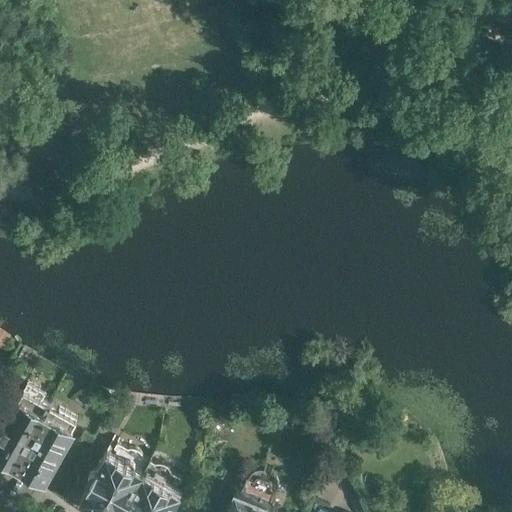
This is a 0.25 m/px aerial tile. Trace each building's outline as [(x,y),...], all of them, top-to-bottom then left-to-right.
[(20,458),(51,401),(57,391),(47,385),(43,393),(27,383),(21,395),(19,394),(0,428),(0,450),(9,456),(11,452),(20,458)] [(46,473),(73,424),(72,424),(77,416),(59,406),(65,395),(57,391),(51,401),(20,458),(28,462),(31,470),(38,474),(46,472),(46,473)] [(112,511),(119,511),(145,467),(139,464),(139,463),(138,462),(137,460),(135,458),(133,457),(131,456),(128,455),(126,455),(123,455),(108,447),(97,467),(95,466),(94,467),(93,467),(92,467),(91,468),(91,469),(90,470),(90,471),(89,473),(90,474),(90,476),(91,477),(81,495),(99,505),(100,507),(100,508),(102,509),(103,510),(104,511),(106,511),(108,511),(110,511),(112,511)] [(171,507),(181,488),(166,479),(166,478),(165,477),(163,475),(162,473),(160,472),(159,471),(157,470),(155,470),(153,470),(150,471),(145,467),(119,511),(172,511),(172,510),(172,509),(171,508),(171,507)] [(275,511),(279,503),(236,486),(225,511),(219,509),(217,511),(275,511)]
